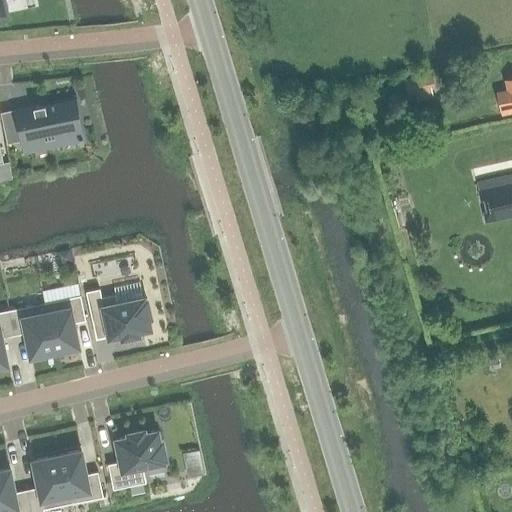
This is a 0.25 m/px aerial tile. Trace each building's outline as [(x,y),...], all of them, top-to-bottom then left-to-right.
[(432,73),(405,79),(409,94),(435,88),(432,73)] [(74,98),(16,111),(23,145),(81,133),(74,98)] [(511,216),(511,175),(476,183),(485,223),(511,216)] [(109,337),(121,335),(122,338),(138,334),(138,331),(150,329),(148,317),(150,317),(146,299),(144,299),(144,298),(116,303),(114,293),(101,296),(99,289),(86,292),(92,322),(105,319),(109,337)] [(80,295),(44,303),(55,352),(61,350),(62,353),(79,349),(74,323),(86,320),(80,295)] [(9,310),(14,335),(25,333),(30,357),(55,352),(44,303),(9,310)] [(2,338),(14,335),(9,310),(0,311),(0,366),(7,365),(2,338)] [(142,466),(164,461),(164,459),(166,459),(162,441),(159,442),(157,430),(145,433),(144,429),(127,433),(128,437),(116,439),(120,461),(108,464),(113,489),(145,482),(142,466)] [(81,450),(57,455),(67,504),(103,497),(98,472),(86,474),(81,450)] [(67,504),(57,455),(33,460),(38,487),(26,490),(30,511),(44,511),(44,509),(67,504)] [(0,470),(0,511),(30,511),(26,490),(15,492),(10,468),(0,470)]
